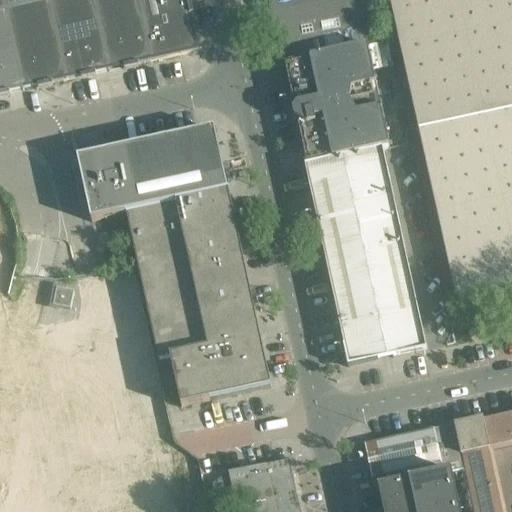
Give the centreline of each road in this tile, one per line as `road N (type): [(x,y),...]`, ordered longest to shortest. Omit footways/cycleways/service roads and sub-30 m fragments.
road 1 (residential): [(322,417),(246,80)]
road 2 (residential): [(19,129),(246,80)]
road 3 (residential): [(511,377),(322,417)]
road 4 (unclassified): [(90,277),(59,154),(19,129)]
road 5 (unclassified): [(0,156),(43,217),(34,283)]
